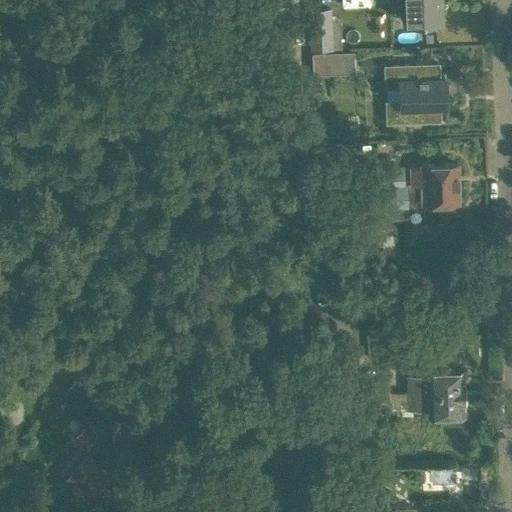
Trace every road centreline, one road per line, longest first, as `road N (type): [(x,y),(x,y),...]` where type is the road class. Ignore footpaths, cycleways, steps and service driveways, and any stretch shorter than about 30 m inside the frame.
road 1 (residential): [(172,53),(262,164),(335,304)]
road 2 (residential): [(508,286),(501,0)]
road 3 (residential): [(140,511),(341,407)]
road 4 (residential): [(510,511),(508,286)]
road 5 (residential): [(335,304),(378,291),(508,286)]
